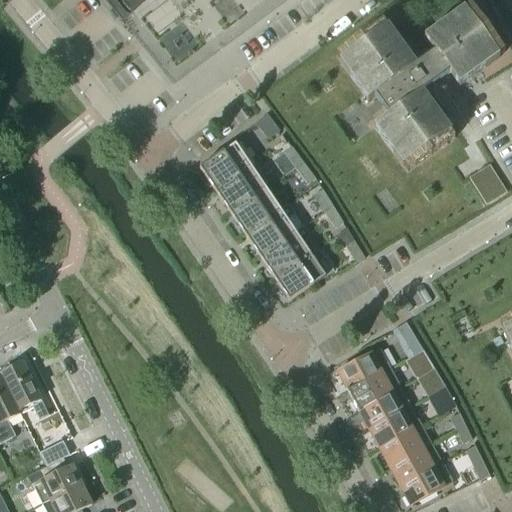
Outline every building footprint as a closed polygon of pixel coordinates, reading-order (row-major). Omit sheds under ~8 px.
[(103,0),(121,23),(145,0),(103,0)] [(388,29),(339,64),(367,102),(374,97),(389,117),(374,128),(401,167),(450,132),(435,112),(425,98),(422,94),(449,75),(453,79),(458,87),(497,59),(474,27),(462,11),(424,39),(434,53),(415,67),(400,45),(388,29)] [(271,138),(279,132),(266,116),(258,122),(271,138)] [(216,191),(227,184),(250,168),(251,169),(259,163),(243,140),(201,168),(216,191)] [(295,170),(303,164),(291,149),(283,155),(295,170)] [(303,164),(295,170),(307,186),(315,180),(303,164)] [(489,166),(467,179),(484,207),(505,194),(489,166)] [(231,213),(240,207),(265,190),(251,169),(250,168),(227,184),(216,191),(231,213)] [(265,190),(240,207),(231,213),(246,235),(252,231),(280,212),(265,190)] [(324,213),(332,208),(322,191),(314,196),(324,213)] [(264,255),(295,234),(286,221),(294,216),(288,206),(280,212),(252,231),(246,235),(261,257),(264,255)] [(332,208),(324,213),(334,230),(343,225),(332,208)] [(276,278),(315,252),(306,240),(310,238),(303,228),(295,234),(264,255),(261,257),(275,278),(276,278)] [(356,265),(364,260),(353,242),(345,248),(356,265)] [(317,250),(315,252),(276,278),(275,278),(291,301),(333,273),(317,250)] [(404,342),(413,337),(405,324),(397,330),(404,342)] [(511,327),(502,332),(511,352),(511,327)] [(347,394),(390,371),(379,351),(337,374),(346,392),(347,394)] [(425,377),(434,371),(426,359),(418,365),(425,377)] [(23,366),(1,377),(2,380),(3,380),(19,412),(31,406),(39,422),(49,418),(23,366)] [(390,371),(347,394),(357,413),(400,390),(390,371)] [(434,371),(425,377),(432,389),(441,384),(434,371)] [(2,380),(0,381),(0,445),(15,438),(7,422),(21,415),(19,412),(3,380),(2,380)] [(400,390),(357,413),(358,415),(359,415),(368,432),(411,409),(400,390)] [(446,414),(455,409),(448,396),(440,401),(446,414)] [(411,409),(368,432),(378,451),(421,427),(411,409)] [(456,433),(465,428),(459,416),(450,420),(456,433)] [(423,451),(423,452),(432,447),(421,427),(378,451),(389,470),(423,451)] [(465,428),(456,433),(462,446),(471,441),(465,428)] [(46,468),(70,457),(63,443),(40,454),(46,468)] [(399,489),(433,470),(433,469),(441,465),(432,447),(423,452),(423,451),(389,470),(399,489)] [(57,463),(26,479),(32,492),(35,491),(42,506),(49,502),(50,503),(82,487),(72,467),(62,473),(57,463)] [(433,470),(399,489),(410,508),(452,485),(441,465),(433,469),(433,470)] [(480,482),(489,478),(482,465),(473,469),(480,482)] [(49,502),(42,506),(45,511),(81,511),(92,506),(82,487),(50,503),(49,502)]
